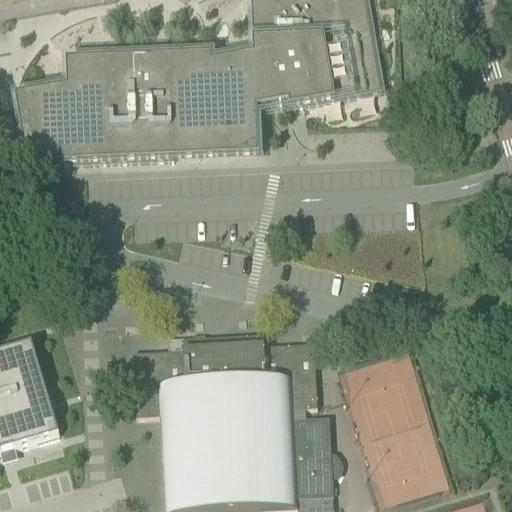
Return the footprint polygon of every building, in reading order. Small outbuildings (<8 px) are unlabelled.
[(15,101),(27,172),(171,166),(171,167),(173,167),(173,160),(254,157),(252,115),(279,110),(279,111),(281,111),(281,110),(288,109),(289,114),(381,98),(364,0),(250,0),(253,60),(212,67),(212,60),(65,66),(67,92),(15,101)] [(34,283),(22,265),(6,275),(18,293),(34,283)] [(168,358),(132,360),(132,361),(133,380),(135,425),(160,423),(164,511),(297,511),(293,425),(292,416),(317,415),(314,351),(262,353),(261,342),(183,346),(184,357),(168,358)] [(167,346),(168,358),(184,357),(183,346),(167,346)] [(0,459),(1,459),(1,458),(13,455),(13,456),(15,455),(59,442),(31,350),(0,359),(0,459)] [(329,424),(293,425),(297,511),(332,511),(332,504),(333,504),(332,482),(338,482),(339,478),(340,475),(340,472),(339,468),(337,465),(329,465),(329,460),(330,460),(329,424)]
